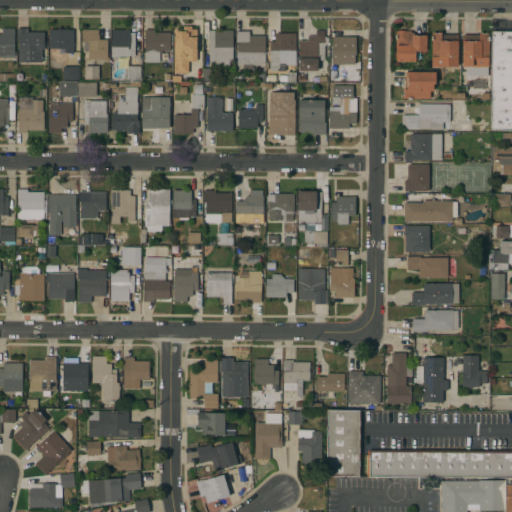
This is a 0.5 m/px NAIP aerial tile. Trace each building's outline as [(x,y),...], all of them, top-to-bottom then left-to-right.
[(14,51),(15,51),(15,57),(4,57),(0,57),(0,33),(2,33),(2,27),(14,27),(14,51)] [(197,29),(197,61),(188,61),(188,73),(174,73),(174,29),(184,29),(184,27),(192,27),(192,29),(197,29)] [(18,62),(18,41),(16,41),(16,28),(25,28),(25,31),(44,32),(44,49),(42,49),(42,62),(18,62)] [(73,29),(73,52),(49,52),(49,29),(73,29)] [(98,29),(98,34),(99,34),(99,39),(108,39),(108,58),(88,58),(88,52),(83,52),(83,41),(82,41),(82,29),(98,29)] [(130,29),(130,32),(135,32),(135,55),(128,55),(128,56),(117,56),(117,55),(112,55),(112,48),(111,48),(111,29),(130,29)] [(154,29),(154,32),(170,32),(170,50),(162,50),(162,53),(159,53),(159,62),(145,62),(145,29),(154,29)] [(233,30),(233,67),(215,67),(215,63),(209,63),(209,30),(233,30)] [(249,30),(249,35),(264,35),(265,64),(252,64),(252,68),(243,68),(243,64),(237,64),(237,42),(236,42),(236,30),(249,30)] [(324,58),(318,57),(318,70),(300,70),(300,58),(298,58),(299,40),(307,40),(307,35),(315,35),(316,30),(324,30),(325,35),(328,38),(328,43),(325,45),(324,58)] [(411,31),(411,33),(427,33),(426,51),(415,51),(415,61),(395,61),(396,30),(411,31)] [(511,130),(489,130),(491,30),(511,30),(511,130)] [(295,33),(295,64),(285,64),(285,63),(279,63),(279,70),(269,70),(269,41),(274,41),(274,32),(295,33)] [(458,34),(458,67),(431,66),(431,32),(441,32),(441,34),(458,34)] [(488,74),(471,74),(471,70),(465,70),(465,66),(462,66),(462,34),(479,35),(479,32),(488,32),(488,74)] [(355,36),(356,54),(355,54),(355,63),(332,64),(332,36),(355,36)] [(79,66),(79,80),(62,80),(62,66),(79,66)] [(99,66),(99,79),(84,79),(84,66),(99,66)] [(140,66),(140,80),(127,80),(127,66),(140,66)] [(216,68),(216,80),(203,80),(203,68),(216,68)] [(295,71),(295,81),(279,81),(279,75),(286,75),(286,71),(295,71)] [(403,88),(405,88),(405,71),(436,72),(435,83),(433,83),(433,90),(430,90),(429,98),(403,97),(403,88)] [(0,81),(0,73),(15,73),(15,81),(0,81)] [(76,82),(76,95),(59,95),(59,82),(76,82)] [(96,82),(96,96),(77,95),(77,82),(96,82)] [(353,85),(353,99),(349,99),(349,110),(356,110),(356,123),(349,123),(349,128),(329,128),(329,107),(340,107),(340,103),(332,103),(332,85),(353,85)] [(111,130),(111,112),(117,112),(117,101),(125,101),(125,94),(118,94),(118,87),(137,87),(137,120),(139,120),(139,133),(126,133),(126,130),(111,130)] [(295,92),(295,134),(268,134),(268,100),(271,100),(271,92),(295,92)] [(169,127),(141,127),(141,109),(142,109),(142,102),(146,102),(146,93),(157,93),(157,96),(169,97),(169,127)] [(203,108),(198,108),(198,127),(193,127),(193,133),(173,133),(173,114),(191,114),(191,94),(203,94),(203,108)] [(322,100),(324,100),(324,122),(325,122),(325,134),(312,134),(312,131),(298,131),(298,99),(312,100),(312,94),(322,94),(322,100)] [(18,108),(18,96),(32,97),(32,99),(42,99),(42,111),(44,111),(44,130),(26,129),(26,132),(18,132),(18,108)] [(221,96),(221,113),(232,112),(232,130),(206,130),(206,97),(221,96)] [(0,98),(7,98),(7,106),(9,106),(9,107),(14,107),(14,119),(9,119),(9,123),(4,123),(4,132),(0,132),(0,98)] [(106,100),(106,113),(108,113),(107,132),(89,132),(89,124),(83,123),(83,100),(106,100)] [(420,103),(420,101),(440,101),(440,103),(450,104),(450,110),(456,110),(456,118),(449,118),(449,122),(447,122),(447,126),(442,126),(442,129),(401,128),(401,114),(418,114),(418,103),(420,103)] [(72,103),(72,121),(67,120),(67,126),(61,126),(61,132),(48,132),(48,108),(49,108),(49,103),(72,103)] [(255,109),(255,104),(262,104),(262,121),(257,121),(257,127),(238,127),(238,109),(255,109)] [(441,133),(441,159),(404,159),(404,150),(409,150),(409,133),(441,133)] [(511,146),(511,160),(493,160),(494,146),(511,146)] [(429,190),(404,190),(404,179),(407,179),(407,164),(429,164),(429,190)] [(0,215),(0,188),(3,188),(3,198),(8,198),(8,215),(0,215)] [(17,219),(17,188),(27,188),(27,191),(44,191),(44,193),(46,193),(46,218),(43,218),(43,219),(17,219)] [(89,188),(89,192),(106,192),(106,218),(80,218),(80,188),(89,188)] [(130,189),(130,195),(140,195),(140,207),(134,207),(134,221),(128,221),(127,216),(119,216),(119,223),(110,223),(110,190),(130,189)] [(169,189),(169,225),(162,225),(162,231),(146,231),(146,225),(145,225),(145,201),(147,201),(147,189),(169,189)] [(262,189),(262,195),(263,195),(263,223),(236,222),(236,201),(242,201),(242,199),(246,199),(246,195),(249,195),(249,189),(262,189)] [(191,190),(191,199),(196,199),(195,217),(172,217),(172,190),(191,190)] [(215,190),(215,193),(231,193),(231,222),(206,222),(206,202),(203,202),(203,190),(215,190)] [(322,191),(321,222),(315,222),(314,230),(327,230),(327,246),(305,245),(305,242),(304,242),(304,222),(302,222),(302,226),(297,226),(298,191),(322,191)] [(294,193),(294,211),(286,211),(286,214),(287,214),(287,219),(267,219),(268,193),(294,193)] [(510,193),(510,206),(493,205),(493,194),(495,193),(510,193)] [(76,194),(76,227),(63,227),(63,221),(61,221),(60,235),(49,235),(49,213),(48,213),(48,194),(76,194)] [(355,197),(355,215),(348,215),(348,224),(337,224),(337,220),(330,220),(331,202),(336,202),(336,196),(355,197)] [(422,202),(422,200),(452,200),(452,221),(404,221),(404,202),(422,202)] [(33,224),(33,225),(38,225),(38,235),(33,235),(32,244),(23,244),(23,237),(16,237),(16,225),(18,225),(18,224),(33,224)] [(114,233),(119,244),(108,244),(108,225),(114,225),(114,233)] [(429,225),(429,251),(405,251),(405,235),(404,235),(404,225),(429,225)] [(508,226),(508,227),(511,227),(511,237),(491,237),(491,225),(508,226)] [(0,227),(14,227),(14,244),(4,244),(4,241),(0,241),(0,227)] [(200,232),(200,242),(188,242),(188,232),(200,232)] [(267,235),(278,236),(277,245),(267,245),(267,235)] [(284,237),(291,237),(290,245),(283,245),(284,237)] [(511,241),(511,253),(508,253),(507,269),(488,269),(488,251),(499,251),(500,241),(511,241)] [(141,247),(140,265),(113,264),(114,257),(121,257),(121,246),(141,247)] [(348,249),(347,265),(341,264),(341,261),(335,261),(335,249),(348,249)] [(420,256),(420,258),(447,257),(448,277),(419,278),(419,268),(407,269),(406,256),(420,256)] [(144,257),(165,257),(165,280),(169,280),(169,298),(154,298),(154,301),(143,301),(144,257)] [(185,268),(185,263),(197,262),(197,269),(191,269),(191,272),(197,272),(198,290),(192,290),(192,296),(186,296),(186,301),(173,301),(173,277),(174,277),(174,268),(185,268)] [(44,301),(24,300),(24,299),(18,299),(18,294),(19,294),(19,272),(20,272),(20,266),(26,266),(26,273),(44,273),(44,301)] [(353,268),(353,278),(354,278),(354,297),(353,297),(353,305),(340,304),(340,297),(335,297),(335,292),(330,292),(330,267),(353,268)] [(86,268),(86,270),(106,270),(106,295),(91,295),(91,302),(79,302),(78,278),(77,278),(77,268),(86,268)] [(324,268),(324,290),(326,290),(326,304),(314,304),(314,299),(298,300),(298,268),(324,268)] [(110,269),(129,269),(129,275),(134,275),(134,292),(129,292),(129,300),(110,300),(110,269)] [(261,271),(261,278),(263,278),(263,283),(261,283),(261,302),(252,302),(252,299),(235,299),(235,281),(237,281),(237,277),(240,277),(240,270),(261,271)] [(9,291),(4,291),(4,295),(0,294),(0,275),(2,275),(2,271),(9,271),(9,291)] [(232,272),(231,304),(222,304),(222,296),(206,296),(206,272),(232,272)] [(74,273),(74,301),(64,301),(64,298),(48,298),(48,279),(50,279),(50,273),(59,273),(74,273)] [(504,299),(490,299),(491,273),(504,273),(504,299)] [(294,279),(293,292),(286,292),(286,297),(265,296),(266,278),(271,278),(271,274),(280,274),(285,278),(294,279)] [(452,283),(458,283),(458,302),(425,303),(425,304),(412,304),(411,292),(423,292),(423,283),(452,283)] [(452,309),(452,310),(458,310),(458,328),(453,328),(453,329),(426,329),(426,331),(412,331),(412,318),(424,318),(424,309),(452,309)] [(406,365),(412,365),(412,375),(405,375),(405,385),(410,385),(410,403),(386,403),(386,365),(391,364),(391,352),(406,352),(406,365)] [(462,355),(478,355),(478,361),(487,361),(487,370),(486,370),(486,382),(479,382),(479,386),(472,386),(472,388),(468,388),(468,386),(462,386),(462,355)] [(92,356),(106,356),(106,363),(111,363),(111,369),(116,369),(116,382),(119,382),(119,400),(104,400),(104,388),(101,387),(101,383),(92,382),(92,356)] [(55,379),(56,379),(56,390),(49,390),(49,396),(42,396),(42,390),(28,390),(28,360),(45,360),(45,357),(55,357),(55,379)] [(62,387),(62,362),(63,362),(63,357),(75,357),(75,363),(79,363),(79,368),(88,368),(88,387),(62,387)] [(135,357),(135,360),(149,360),(149,378),(139,378),(139,381),(138,381),(138,388),(123,388),(123,369),(122,369),(122,357),(135,357)] [(232,357),(232,361),(249,361),(248,396),(222,396),(222,371),(220,371),(220,357),(232,357)] [(443,383),(446,383),(446,386),(443,386),(443,401),(422,401),(422,357),(443,357),(443,383)] [(217,358),(217,382),(212,382),(212,393),(218,393),(218,408),(203,408),(204,397),(189,397),(189,368),(196,369),(196,363),(204,363),(204,358),(217,358)] [(268,358),(268,364),(273,364),(273,370),(278,370),(278,387),(271,387),(271,396),(254,396),(254,358),(268,358)] [(293,359),(293,361),(309,361),(309,380),(302,380),(302,395),(296,395),(296,390),(283,390),(283,359),(293,359)] [(22,392),(3,391),(3,386),(0,386),(0,368),(3,368),(3,362),(22,362),(22,392)] [(362,370),(362,375),(380,375),(380,403),(348,403),(348,370),(362,370)] [(327,376),(327,373),(344,373),(344,391),(316,390),(316,376),(327,376)] [(15,422),(1,422),(1,409),(15,409),(15,422)] [(359,476),(326,476),(327,409),(360,409),(359,476)] [(28,447),(29,447),(26,449),(25,448),(24,448),(14,437),(14,436),(13,434),(21,427),(18,423),(33,410),(38,411),(46,419),(44,422),(49,428),(28,447)] [(128,410),(128,422),(140,422),(140,436),(88,436),(88,410),(128,410)] [(225,412),(224,435),(201,434),(202,427),(197,427),(197,411),(225,412)] [(301,411),(301,424),(287,424),(287,411),(301,411)] [(281,413),(281,441),(282,441),(282,447),(269,447),(269,459),(254,459),(254,422),(265,422),(265,412),(281,413)] [(314,429),(314,431),(321,431),(321,463),(301,462),(302,450),(297,450),(298,429),(314,429)] [(45,475),(35,464),(44,455),(36,447),(53,430),(71,450),(45,475)] [(100,454),(86,454),(86,441),(99,440),(100,454)] [(201,446),(210,444),(211,447),(232,441),(235,455),(239,454),(241,461),(224,466),(224,468),(214,471),(211,459),(200,462),(195,447),(201,446)] [(126,444),(126,450),(139,448),(140,468),(107,471),(106,452),(113,451),(113,445),(126,444)] [(367,476),(367,449),(511,449),(511,477),(505,477),(367,476)] [(238,469),(241,481),(229,484),(225,473),(238,469)] [(125,477),(125,473),(140,472),(141,488),(129,489),(129,500),(89,503),(88,480),(125,477)] [(74,473),(74,486),(61,486),(62,506),(30,507),(29,487),(31,487),(31,483),(55,482),(55,485),(60,485),(60,473),(74,473)] [(229,496),(207,502),(204,495),(200,496),(196,482),(223,474),(229,496)] [(511,477),(511,511),(504,511),(504,509),(467,509),(467,511),(440,511),(441,480),(478,480),(505,480),(505,477),(511,477)] [(118,511),(135,509),(133,501),(147,498),(150,511),(118,511)]
